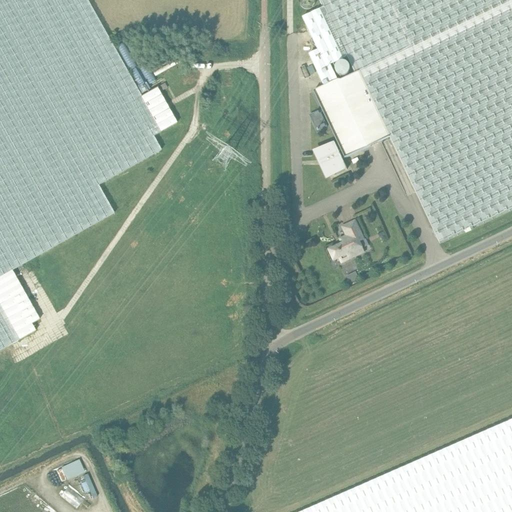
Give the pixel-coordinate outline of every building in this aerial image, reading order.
[(0,0),(0,351),(27,337),(35,332),(31,325),(39,320),(12,271),(114,214),(98,186),(161,151),(153,137),(177,124),(157,88),(141,97),(105,32),(86,0),(0,0)] [(511,0),(320,0),(324,8),(303,17),(318,51),(310,55),(325,87),(314,92),(338,142),(335,144),(334,143),(321,149),(326,159),(324,159),(327,164),(328,163),(334,176),(347,170),(342,160),(345,158),(345,159),(390,137),(440,244),(511,209),(511,0)] [(146,82),(145,82),(137,87),(142,95),(150,90),(146,82)] [(315,116),(311,118),(316,129),(327,124),(319,107),(313,110),(315,116)] [(329,250),(334,261),(339,258),(341,263),(364,253),(356,236),(361,234),(355,221),(342,227),(346,236),(340,239),(342,244),(329,250)] [(511,511),(511,420),(302,511),(511,511)]
